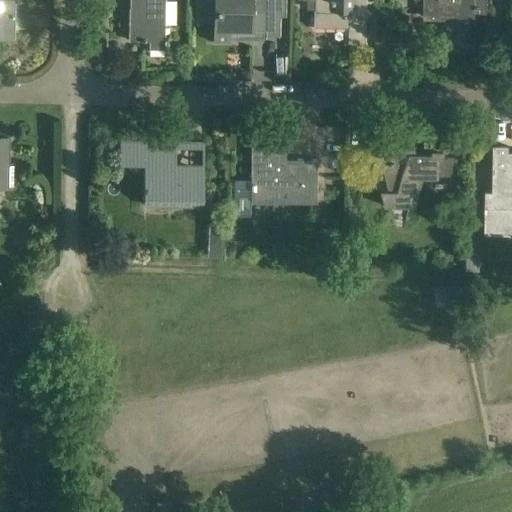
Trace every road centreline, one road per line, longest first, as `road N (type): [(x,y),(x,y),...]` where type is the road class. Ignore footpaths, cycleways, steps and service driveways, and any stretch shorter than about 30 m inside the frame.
road 1 (residential): [(511,101),(69,94)]
road 2 (track): [(67,267),(402,273),(426,291)]
